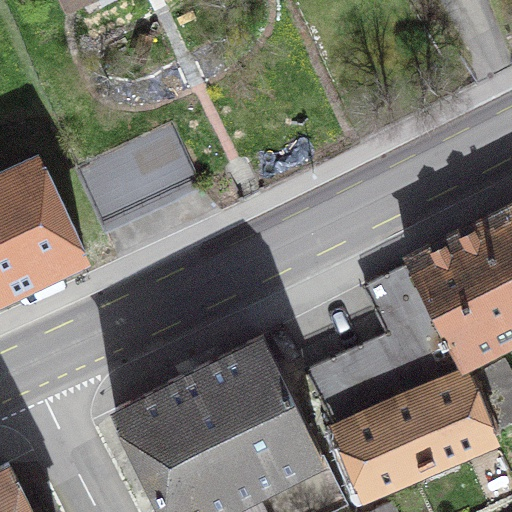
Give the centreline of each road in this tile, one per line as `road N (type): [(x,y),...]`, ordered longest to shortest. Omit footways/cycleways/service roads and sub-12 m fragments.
road 1 (primary): [(17,374),(511,129)]
road 2 (residential): [(89,511),(17,374)]
